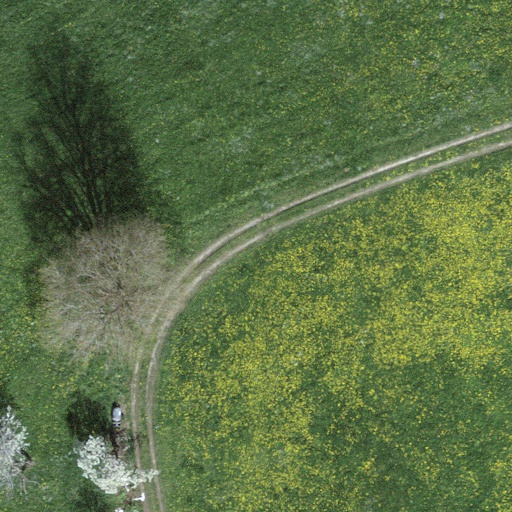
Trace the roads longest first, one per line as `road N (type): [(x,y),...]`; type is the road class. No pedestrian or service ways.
road 1 (track): [(511,129),(258,228),(191,274),(171,298)]
road 2 (track): [(155,511),(142,438),(144,367),(171,298)]
